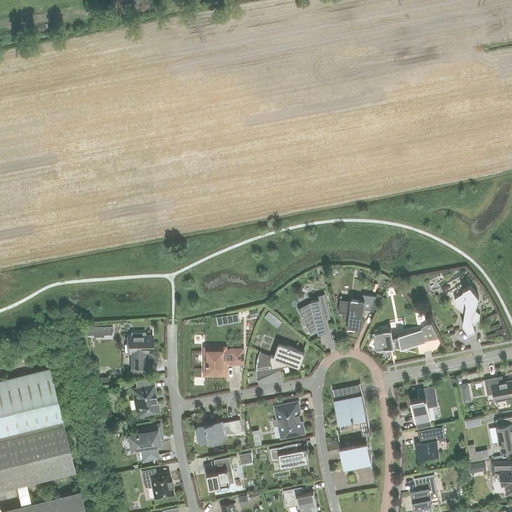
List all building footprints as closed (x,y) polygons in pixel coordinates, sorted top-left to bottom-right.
[(479,322),(480,313),(475,310),(479,297),(470,285),(463,289),(463,292),(454,298),(456,306),(464,313),(462,324),(468,334),(475,331),(474,325),(479,322)] [(330,318),(324,294),(323,294),(324,295),(318,297),(318,299),(310,301),(311,303),(298,310),(311,333),(317,330),(318,333),(327,331),(324,320),(330,318)] [(370,310),(376,296),(362,294),(361,300),(350,298),(350,302),(340,300),(338,313),(344,313),(343,320),(347,321),(347,327),(361,329),(363,309),(369,310),(370,310)] [(226,314),(215,316),(217,324),(228,323),(226,314)] [(111,326),(87,326),(87,334),(95,334),(95,336),(103,336),(103,334),(111,334),(111,326)] [(393,337),(391,329),(374,333),(376,343),(374,349),(385,353),(386,348),(395,347),(394,345),(400,344),(401,347),(424,343),(422,330),(398,334),(399,336),(393,337)] [(131,336),(128,336),(128,352),(131,352),(131,367),(144,367),(144,352),(152,352),(152,336),(144,336),(144,333),(131,333),(131,336)] [(256,366),(256,370),(272,366),(273,368),(281,366),(292,364),(299,367),(305,353),(276,342),(271,356),(260,352),(260,351),(259,354),(258,357),(257,360),(256,363),(256,366)] [(204,375),(221,375),(226,375),(226,363),(243,363),(243,349),(226,349),(226,347),(204,347),(204,375)] [(32,481),(82,470),(59,366),(0,378),(0,490),(22,485),(26,504),(3,509),(3,511),(94,511),(89,488),(36,499),(32,481)] [(492,378),(484,380),(488,396),(488,394),(494,392),(496,401),(508,398),(509,403),(511,402),(511,380),(493,384),(492,378)] [(137,389),(133,390),(135,399),(137,408),(136,408),(137,417),(146,415),(146,414),(158,411),(153,386),(149,387),(148,383),(137,385),(136,385),(137,389)] [(333,389),(339,422),(359,419),(363,443),(340,447),(345,473),(346,473),(345,468),(371,463),(371,468),(372,468),(372,460),(371,451),(371,443),(370,434),(369,426),(368,418),(367,409),(365,401),(363,393),(361,384),(360,383),(359,383),(360,384),(333,389)] [(463,402),(471,401),(468,383),(460,385),(463,402)] [(428,405),(438,403),(435,386),(420,389),(422,398),(411,400),(415,423),(431,420),(428,405)] [(117,389),(105,387),(104,394),(116,396),(117,389)] [(303,432),(297,402),(276,406),(279,425),(274,426),(276,437),(281,436),(282,437),(303,432)] [(471,424),(499,418),(497,412),(470,419),(471,424)] [(511,416),(495,419),(500,441),(499,441),(500,444),(502,451),(511,448),(511,416)] [(222,438),(225,434),(223,425),(229,424),(230,428),(235,432),(242,431),(240,419),(222,422),(222,421),(215,422),(214,423),(207,425),(207,424),(199,425),(196,429),(198,441),(209,439),(209,440),(222,438)] [(141,446),(144,458),(156,455),(154,444),(158,443),(157,438),(161,437),(158,426),(144,428),(144,432),(129,435),(132,448),(141,446)] [(437,442),(446,441),(443,426),(415,431),(415,432),(419,431),(421,443),(415,444),(418,458),(430,455),(430,458),(440,456),(437,442)] [(281,467),(308,462),(306,453),(305,448),(300,449),(298,442),(284,445),(284,447),(278,448),(278,446),(269,448),(272,462),(273,462),(272,461),(279,462),(281,467)] [(476,452),(474,444),(468,445),(469,453),(471,462),(488,458),(487,450),(476,452)] [(253,461),(251,452),(239,454),(241,464),(253,461)] [(234,481),(232,469),(229,456),(214,459),(216,471),(206,473),(209,488),(216,487),(217,490),(229,487),(228,484),(230,484),(230,482),(234,481)] [(485,461),(479,462),(480,471),(487,470),(485,461)] [(511,462),(509,462),(493,463),(493,475),(501,474),(501,477),(499,479),(499,482),(501,483),(501,486),(506,486),(507,494),(511,494),(511,462)] [(169,495),(173,494),(168,472),(157,475),(155,468),(141,471),(145,487),(153,486),(155,498),(162,496),(162,497),(169,496),(169,495)] [(433,511),(430,493),(437,492),(434,474),(418,477),(420,489),(411,491),(415,511),(433,511)] [(299,511),(317,511),(313,491),(303,493),(301,486),(283,490),(286,506),(298,504),(299,511)] [(249,503),(248,493),(239,495),(241,504),(249,503)] [(235,511),(234,503),(221,505),(222,511),(235,511)]
